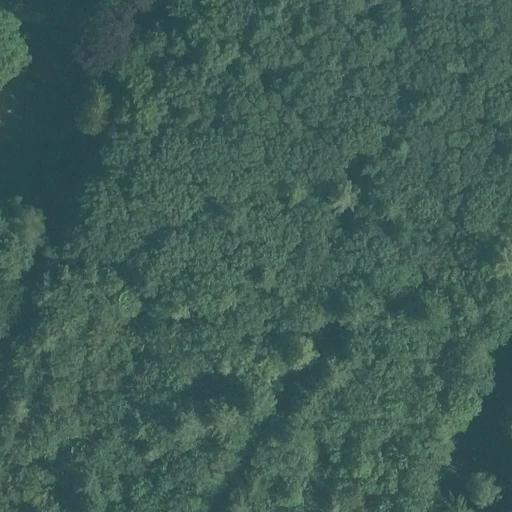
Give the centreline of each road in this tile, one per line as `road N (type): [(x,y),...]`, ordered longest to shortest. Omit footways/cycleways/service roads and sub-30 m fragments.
road 1 (track): [(201,511),(324,332),(385,298),(511,257)]
road 2 (track): [(324,332),(202,309),(108,307),(52,293),(0,265)]
road 3 (track): [(0,7),(79,20),(132,0)]
